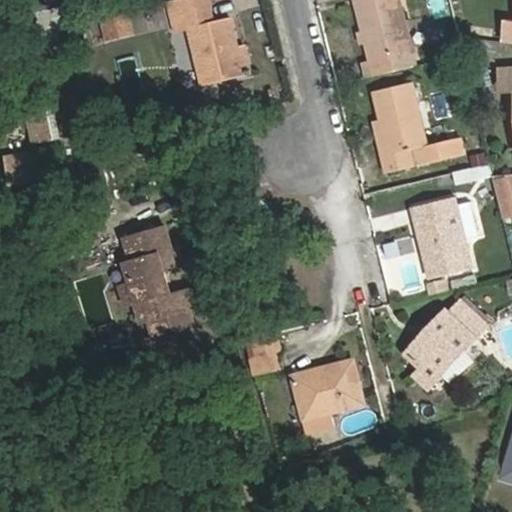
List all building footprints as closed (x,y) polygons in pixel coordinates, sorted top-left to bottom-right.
[(201,19),(208,18),(202,0),(186,0),(167,5),(175,34),(190,30),(203,87),(243,77),(236,49),(229,20),(210,25),(202,27),(201,19)] [(365,0),(357,2),(372,65),(375,64),(379,78),(396,74),(393,59),(407,56),(412,55),(399,0),(365,0)] [(131,10),(99,16),(104,42),(137,35),(131,10)] [(210,25),(208,18),(201,19),(202,27),(210,25)] [(244,48),(236,49),(243,77),(250,75),(244,48)] [(410,70),(407,56),(393,59),(396,74),(410,70)] [(375,64),(372,65),(365,67),(369,80),(379,78),(375,64)] [(511,71),(502,73),(504,92),(511,92),(511,71)] [(376,94),(382,122),(390,156),(382,158),(386,174),(414,167),(462,155),(459,138),(427,146),(412,85),(376,94)] [(51,109),(27,113),(32,144),(56,140),(51,109)] [(390,156),(382,122),(374,124),(382,158),(390,156)] [(41,148),(5,153),(9,186),(46,181),(41,148)] [(505,220),(511,218),(511,173),(494,178),(505,220)] [(454,199),(412,210),(429,278),(471,267),(465,245),(454,199)] [(471,201),(456,205),(465,245),(480,241),(471,201)] [(166,217),(129,227),(136,250),(129,252),(134,271),(122,274),(129,298),(140,294),(146,314),(153,312),(159,335),(195,325),(189,302),(196,300),(190,280),(171,285),(165,264),(185,259),(179,238),(172,240),(166,217)] [(450,312),(437,325),(441,328),(430,338),(427,335),(409,352),(425,367),(417,374),(430,387),(488,327),(465,303),(453,314),(450,312)] [(441,328),(437,325),(427,335),(430,338),(441,328)] [(276,332),(253,338),(258,356),(281,350),(276,332)] [(317,375),(292,382),(302,419),(360,402),(349,359),(316,370),(317,375)] [(290,377),(292,382),(317,375),(316,370),(290,377)] [(511,476),(506,474),(502,489),(511,491),(511,476)]
